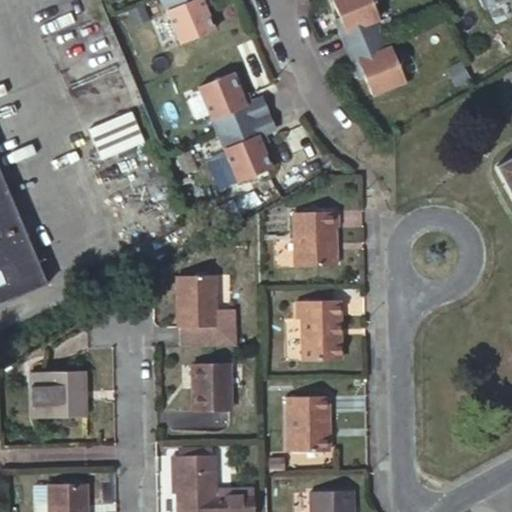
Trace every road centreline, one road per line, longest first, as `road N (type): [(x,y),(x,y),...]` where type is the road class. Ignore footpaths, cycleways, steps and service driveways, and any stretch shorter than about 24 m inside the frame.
road 1 (residential): [(398,300),(397,238),(411,221),(436,215),(456,224),(470,251),(461,278),(438,291)]
road 2 (residential): [(401,511),(398,300)]
road 3 (residential): [(135,511),(130,324)]
road 4 (residential): [(274,0),(325,117)]
